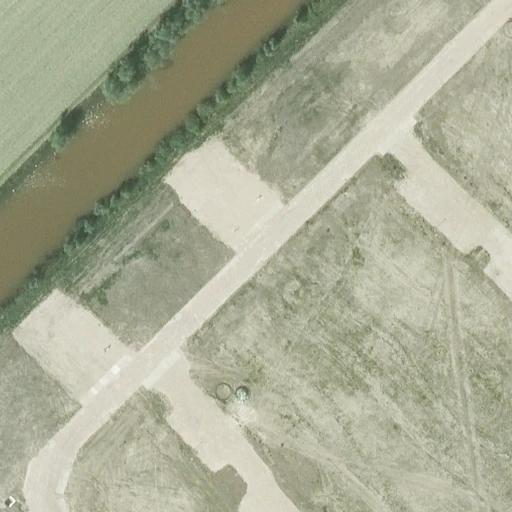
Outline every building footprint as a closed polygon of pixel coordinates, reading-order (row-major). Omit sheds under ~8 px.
[(383,0),(372,11),(406,44),(418,32),(417,30),(425,22),(419,16),(427,8),(419,0),(383,0)] [(419,0),(427,8),(435,0),(438,3),(441,0),(419,0)] [(487,100),(471,116),(497,142),(511,126),(511,74),(501,86),(500,84),(485,98),(487,100)] [(298,97),(289,105),(295,111),(304,102),(298,97)] [(304,102),(295,111),(300,116),(309,108),(304,102)] [(286,103),(273,116),(300,143),(313,129),(311,128),(306,122),(300,116),(295,111),(289,105),(286,103)] [(309,108),(300,116),(306,122),(314,113),(309,108)] [(314,113),(306,122),(311,128),(320,119),(314,113)] [(273,116),(261,129),(287,155),(300,143),(273,116)] [(261,129),(248,141),(274,168),(287,155),(261,129)] [(248,141),(235,155),(261,181),(274,168),(248,141)] [(453,143),(439,158),(450,169),(464,154),(453,143)] [(383,214),(375,223),(381,229),(389,220),(383,214)] [(389,220),(381,229),(387,235),(395,226),(389,220)] [(348,236),(318,266),(332,280),(362,250),(348,236)] [(409,239),(400,248),(406,254),(415,245),(409,239)] [(415,245),(406,254),(412,260),(421,251),(415,245)] [(362,250),(332,280),(344,292),(374,262),(362,250)] [(374,262),(344,292),(357,305),(361,301),(387,275),(374,262)] [(434,265),(425,273),(431,279),(440,271),(434,265)] [(387,275),(361,301),(374,314),(404,284),(391,271),(387,275)] [(440,271),(431,279),(437,285),(446,277),(440,271)] [(404,284),(374,314),(387,326),(417,296),(404,284)] [(417,296),(387,326),(400,340),(430,310),(417,296)] [(494,307),(479,323),(492,336),(507,321),(494,307)] [(450,327),(419,358),(443,381),(441,383),(444,385),(484,344),(486,343),(464,321),(454,331),(450,327)] [(511,325),(507,321),(492,336),(506,349),(511,343),(511,325)] [(484,344),(444,385),(469,410),(500,379),(496,376),(506,366),(484,344)] [(0,351),(0,469),(17,452),(5,440),(47,398),(0,351)] [(511,405),(496,421),(511,437),(511,405)]
